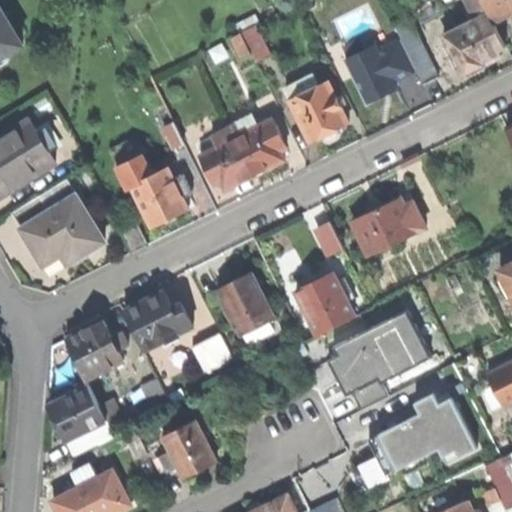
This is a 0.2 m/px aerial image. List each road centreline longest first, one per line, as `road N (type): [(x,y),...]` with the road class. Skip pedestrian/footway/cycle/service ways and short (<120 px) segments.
road 1 (residential): [(23,330),(511,85)]
road 2 (residential): [(23,330),(34,356),(21,511)]
road 3 (residential): [(196,511),(309,454),(296,427)]
